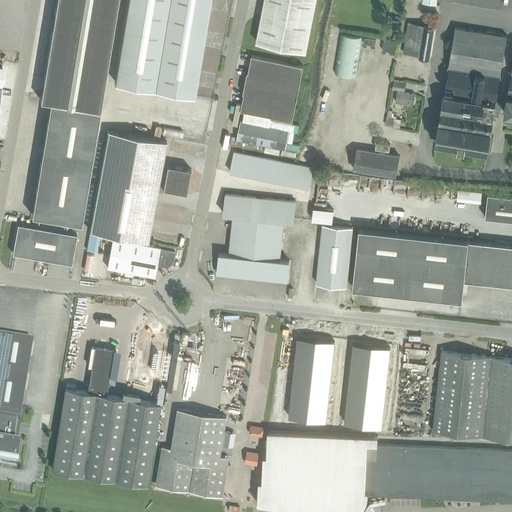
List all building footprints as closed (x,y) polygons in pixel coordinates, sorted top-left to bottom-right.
[(56,0),(40,100),(50,102),(99,110),(117,0),(56,0)] [(127,0),(114,82),(194,95),(209,0),(127,0)] [(315,0),(263,0),(256,41),(306,51),(315,0)] [(451,0),(499,9),(500,0),(451,0)] [(398,21),(391,20),(390,28),(397,29),(398,21)] [(418,57),(429,59),(434,26),(423,24),(407,22),(402,53),(418,55),(418,57)] [(447,68),(449,69),(445,91),(496,99),(507,36),(455,27),(448,68),(447,68)] [(334,74),(356,77),(362,37),(340,34),(334,74)] [(375,45),(376,39),(364,37),(363,43),(375,45)] [(396,41),(384,38),(382,50),(394,53),(396,41)] [(251,56),(245,83),(297,93),(303,66),(251,56)] [(406,81),(393,80),(392,89),(404,91),(406,81)] [(245,83),(240,110),(292,121),(297,93),(245,83)] [(414,94),(397,91),(395,102),(413,105),(414,94)] [(432,124),(430,136),(436,137),(435,143),(487,152),(496,103),(443,94),(438,125),(432,124)] [(81,223),(99,110),(50,102),(31,215),(81,223)] [(388,109),(386,117),(385,125),(399,128),(401,120),(391,118),(392,110),(388,109)] [(295,124),(268,118),(267,125),(240,119),(236,139),(285,149),(286,142),(292,144),(295,124)] [(107,131),(89,231),(148,241),(166,142),(107,131)] [(389,151),(390,144),(376,142),(375,148),(389,151)] [(399,154),(357,147),(353,170),(395,177),(399,154)] [(229,172),(309,188),(313,167),(233,151),(229,172)] [(162,188),(186,193),(190,169),(167,165),(162,188)] [(481,193),(457,190),(456,200),(480,203),(481,193)] [(284,221),(294,222),(296,200),(225,193),(223,214),(232,215),(228,253),(218,252),(216,274),(287,282),(289,260),(280,259),(284,221)] [(511,195),(487,193),(484,217),(511,220),(511,195)] [(333,209),(313,207),(312,220),(332,222),(333,209)] [(17,224),(12,253),(71,264),(76,234),(17,224)] [(322,225),(316,283),(346,286),(352,228),(322,225)] [(352,288),(396,293),(403,233),(359,228),(352,288)] [(396,293),(417,295),(418,280),(423,235),(403,233),(396,293)] [(511,244),(467,240),(423,235),(418,280),(417,295),(462,300),(464,280),(511,285),(511,244)] [(156,265),(164,267),(173,260),(175,252),(159,249),(159,247),(112,238),(107,268),(154,277),(156,265)] [(39,302),(0,296),(0,460),(17,464),(20,445),(13,444),(17,420),(19,421),(39,302)] [(251,333),(222,328),(208,406),(237,412),(251,333)] [(297,337),(295,357),(314,359),(332,361),(334,341),(297,337)] [(353,343),(351,363),(369,365),(388,367),(390,347),(353,343)] [(87,392),(65,388),(52,469),(147,485),(160,404),(106,395),(113,349),(95,346),(87,392)] [(482,436),(490,356),(441,351),(432,431),(482,436)] [(511,358),(490,356),(482,436),(511,438),(511,358)] [(295,357),(293,377),(311,379),(314,359),(295,357)] [(314,359),(311,379),(330,381),(332,361),(314,359)] [(351,363),(349,383),(367,385),(369,365),(351,363)] [(369,365),(367,385),(385,387),(388,367),(369,365)] [(293,377),(291,397),(309,399),(311,379),(293,377)] [(311,379),(309,399),(328,401),(330,381),(311,379)] [(349,383),(346,403),(365,405),(367,385),(349,383)] [(367,385),(365,405),(383,407),(385,387),(367,385)] [(310,399),(291,397),(290,406),(290,407),(309,409),(310,399)] [(328,401),(310,399),(309,409),(327,411),(328,401)] [(365,405),(347,403),(346,413),(364,415),(365,405)] [(384,407),(365,405),(364,415),(383,417),(384,407)] [(309,409),(290,407),(289,417),(308,419),(309,409)] [(170,448),(161,446),(154,486),(222,497),(228,457),(219,456),(225,416),(176,408),(170,448)] [(327,411),(309,409),(308,419),(326,421),(327,411)] [(364,415),(346,413),(345,423),(363,425),(364,415)] [(383,417),(364,415),(363,425),(382,427),(383,417)] [(264,437),(267,427),(253,423),(251,433),(264,437)] [(235,446),(237,432),(227,430),(225,444),(235,446)] [(364,495),(377,444),(377,436),(267,432),(266,456),(263,456),(262,481),(259,481),(258,499),(257,499),(257,504),(262,505),(262,504),(284,508),(347,510),(351,510),(355,508),(358,506),(364,495)] [(511,449),(377,444),(364,495),(511,501),(511,449)] [(247,463),(260,465),(262,451),(249,450),(247,463)]
